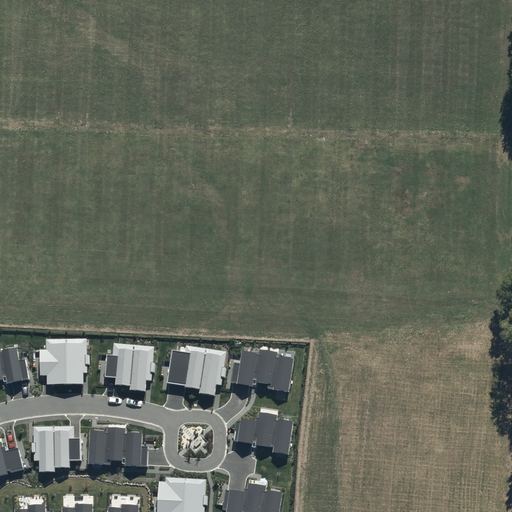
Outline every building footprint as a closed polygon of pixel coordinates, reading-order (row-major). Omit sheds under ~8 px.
[(86,339),(46,339),(46,349),(40,349),(40,375),(47,375),(47,384),(83,384),(83,372),(87,372),(87,364),(89,364),(89,355),(86,355),(86,339)] [(113,355),(106,355),(104,376),(116,377),(116,384),(131,385),(130,389),(145,390),(146,380),(152,380),(152,373),(155,373),(156,363),(153,362),(155,346),(114,343),(113,355)] [(185,352),(173,351),(168,382),(186,384),(186,387),(200,389),(199,394),(215,396),(216,385),(222,385),(223,378),(225,378),(227,368),(225,367),(227,351),(186,345),(185,352)] [(0,379),(6,378),(6,383),(29,379),(25,358),(19,359),(17,347),(0,350),(0,348),(0,379)] [(239,363),(234,362),(230,383),(256,387),(256,382),(268,384),(268,388),(289,391),(294,359),(278,356),(279,352),(260,349),(260,353),(241,350),(239,363)] [(288,454),(293,421),(276,419),(277,415),(259,412),(258,418),(256,418),(255,420),(240,418),(240,421),(236,421),(233,441),(273,447),(273,452),(288,454)] [(74,426),(34,427),(34,460),(39,460),(39,472),(55,472),(55,467),(69,467),(69,460),(81,460),(80,438),(74,438),(74,426)] [(105,431),(89,430),(87,463),(110,464),(110,459),(123,460),(123,465),(148,466),(149,446),(142,446),(142,433),(125,433),(126,428),(105,427),(105,431)] [(0,475),(7,474),(7,472),(23,468),(18,448),(6,450),(5,445),(2,446),(1,441),(0,441),(0,475)] [(204,511),(206,479),(165,477),(165,482),(159,481),(156,511),(204,511)] [(265,486),(248,484),(248,489),(245,489),(244,491),(225,489),(222,510),(225,510),(225,511),(278,511),(281,493),(265,491),(265,486)] [(45,511),(45,503),(26,504),(27,508),(14,509),(13,511),(45,511)]
